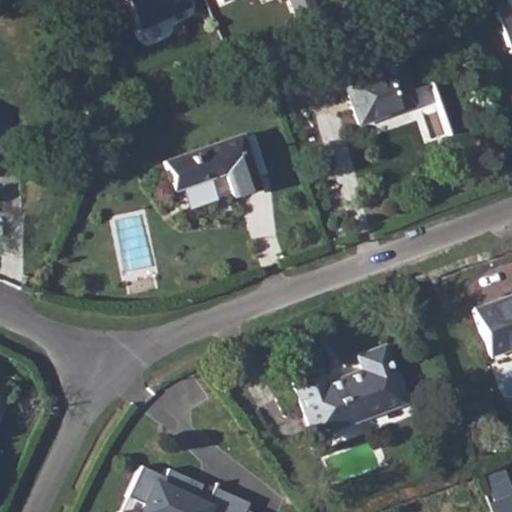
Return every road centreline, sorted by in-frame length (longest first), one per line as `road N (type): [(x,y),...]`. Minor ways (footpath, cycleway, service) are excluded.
road 1 (residential): [(112,373),(168,342),(511,214)]
road 2 (residential): [(40,511),(112,373)]
road 3 (residential): [(112,373),(0,315)]
